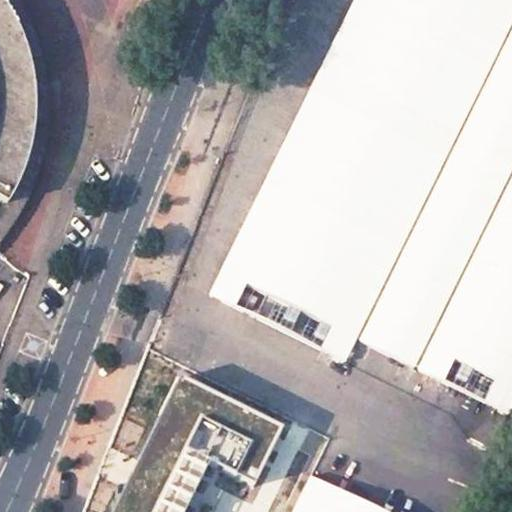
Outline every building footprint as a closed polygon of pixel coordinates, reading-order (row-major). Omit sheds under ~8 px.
[(0,0),(0,240),(7,232),(43,165),(46,86),(23,5),(18,0),(0,0)] [(511,392),(511,0),(350,0),(207,291),(501,415),(511,392)] [(188,378),(203,331),(174,322),(159,369),(188,378)] [(279,428),(176,378),(128,476),(109,511),(185,511),(212,459),(253,479),(279,428)] [(375,511),(303,476),(285,511),(375,511)]
